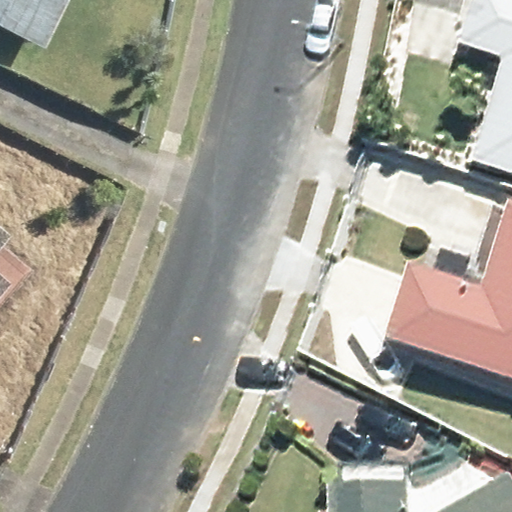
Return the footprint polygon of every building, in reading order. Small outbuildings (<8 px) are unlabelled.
[(0,0),(0,12),(52,36),(67,0),(0,0)] [(511,114),(497,167),(511,171),(511,0),(501,0),(488,49),(511,56),(511,114)] [(0,220),(0,286),(11,274),(0,264),(0,245),(12,231),(0,220)] [(511,367),(511,278),(510,284),(444,263),(420,338),(511,367)] [(363,485),(364,511),(511,511),(511,492),(475,511),(443,511),(442,482),(363,485)]
